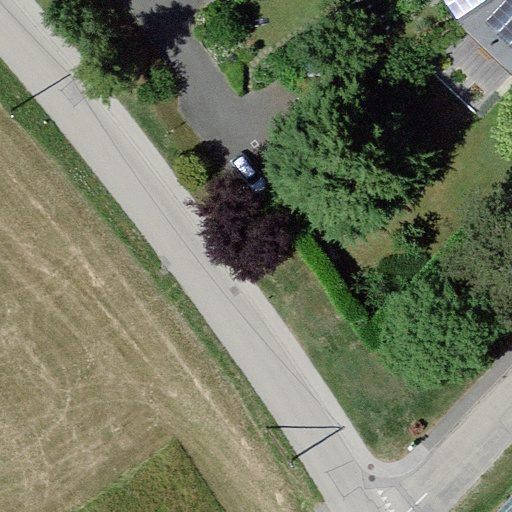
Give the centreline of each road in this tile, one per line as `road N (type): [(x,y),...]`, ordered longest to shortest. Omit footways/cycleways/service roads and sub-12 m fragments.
road 1 (unclassified): [(0,21),(118,160),(259,350),(365,511)]
road 2 (residential): [(412,511),(511,409)]
